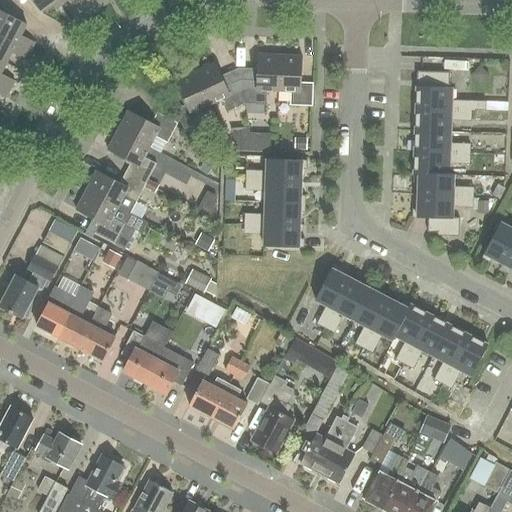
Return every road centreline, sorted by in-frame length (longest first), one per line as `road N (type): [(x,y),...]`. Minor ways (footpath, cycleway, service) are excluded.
road 1 (unclassified): [(0,231),(85,76),(124,41),(174,13),(225,1),(320,0)]
road 2 (unclassified): [(511,311),(380,243),(357,223),(355,0)]
road 3 (unclassified): [(302,511),(0,353)]
road 4 (unclassified): [(357,0),(511,5)]
